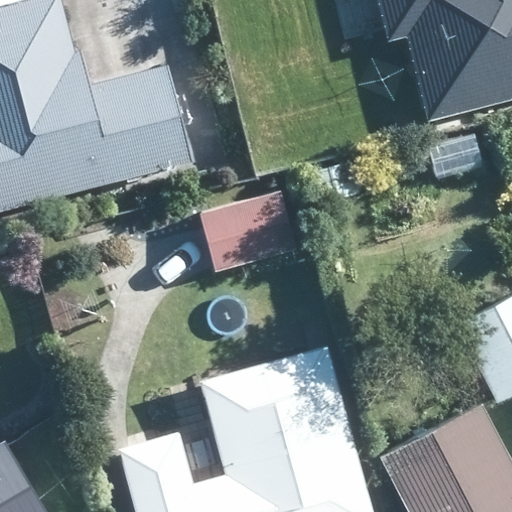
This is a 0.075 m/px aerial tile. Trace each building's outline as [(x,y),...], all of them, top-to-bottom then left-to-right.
[(90,90),(67,0),(41,0),(0,10),(0,210),(191,162),(168,70),(90,90)] [(511,0),(374,0),(384,38),(405,33),(426,120),(511,99),(511,0)] [(440,173),(488,164),(481,133),(434,142),(440,173)] [(324,199),(364,193),(358,160),(317,168),(324,199)] [(222,270),(302,246),(284,187),(210,209),(204,211),(219,260),(222,270)] [(511,394),(511,297),(463,322),(502,399),(511,394)] [(379,511),(334,345),(207,379),(232,473),(199,483),(185,428),(131,443),(124,444),(142,511),(379,511)] [(511,511),(511,446),(489,402),(389,455),(418,511),(511,511)] [(0,511),(54,511),(12,439),(0,446),(0,511)]
